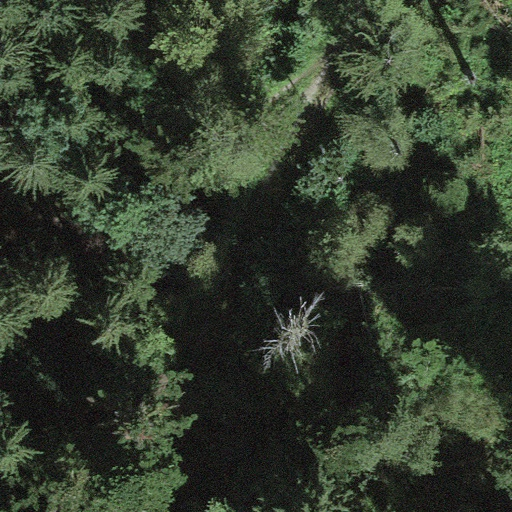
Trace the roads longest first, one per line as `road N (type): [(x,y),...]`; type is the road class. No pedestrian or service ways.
road 1 (track): [(375,0),(229,276),(139,511)]
road 2 (track): [(84,224),(148,210),(182,189),(281,95),(330,79)]
